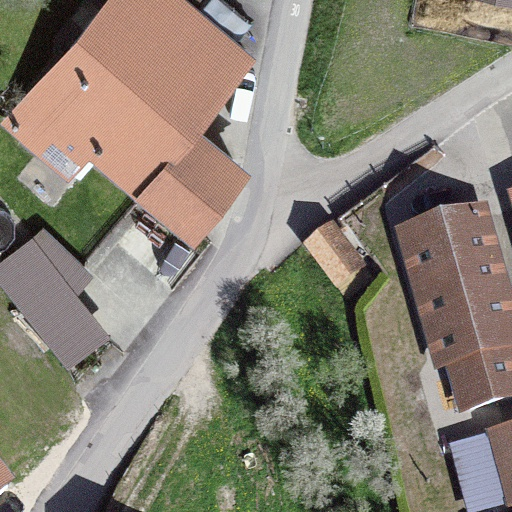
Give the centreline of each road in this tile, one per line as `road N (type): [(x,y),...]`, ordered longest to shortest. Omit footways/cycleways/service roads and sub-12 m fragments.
road 1 (residential): [(280,186),(66,511)]
road 2 (residential): [(511,77),(280,186)]
road 3 (residential): [(320,0),(280,186)]
